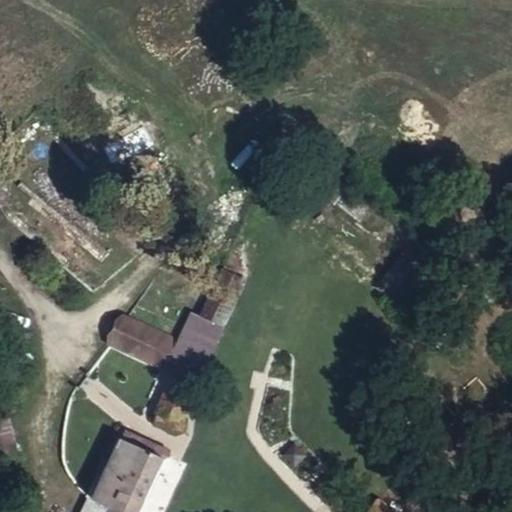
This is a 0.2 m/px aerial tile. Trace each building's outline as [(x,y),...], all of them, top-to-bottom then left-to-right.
[(325,201),(400,251),(376,287),(404,306),(441,249),(339,181),(325,201)] [(224,327),(245,283),(222,273),(201,317),(224,327)] [(162,368),(175,342),(123,315),(110,342),(162,368)] [(181,426),(206,374),(181,361),(178,369),(176,368),(156,413),(158,415),(181,426)] [(180,434),(184,427),(181,426),(158,415),(154,424),(171,434),(180,434)] [(0,460),(20,455),(10,418),(0,420),(0,460)] [(140,511),(167,452),(126,433),(94,501),(113,510),(112,511),(140,511)] [(396,511),(379,499),(369,511),(396,511)]
